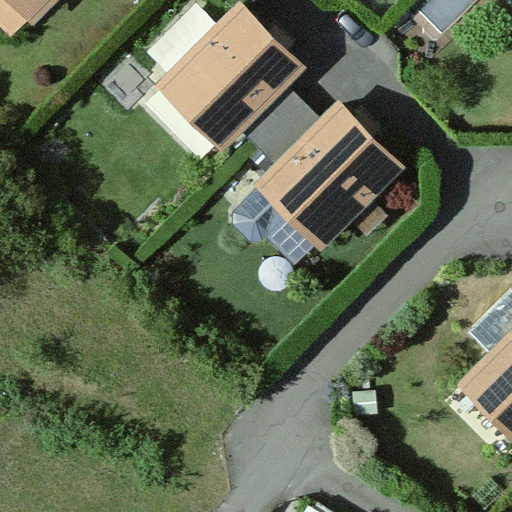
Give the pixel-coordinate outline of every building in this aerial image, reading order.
[(28,20),(8,0),(0,0),(0,25),(12,37),(15,34),(28,20)] [(8,0),(28,20),(34,26),(59,0),(8,0)] [(237,123),(253,139),(299,93),(283,76),(303,57),(247,0),(227,0),(152,74),(218,141),(237,123)] [(316,110),(299,93),(253,139),(257,143),(270,156),(251,174),(260,184),(317,242),(402,158),(335,90),(316,110)] [(317,242),(260,184),(231,211),(231,225),(249,242),(263,242),(268,238),(296,265),(317,242)] [(511,323),(459,375),(511,428),(511,323)]
